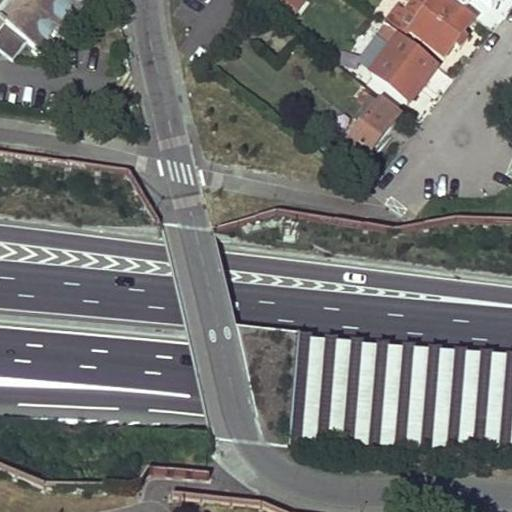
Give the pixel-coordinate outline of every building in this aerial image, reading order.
[(0,0),(0,23),(19,0),(30,0),(0,36),(0,53),(15,66),(31,47),(44,59),(93,0),(0,0)] [(275,0),(296,15),(306,0),(275,0)] [(476,24),(445,0),(417,0),(405,15),(397,25),(410,35),(445,63),(456,50),(460,53),(469,41),(465,38),(476,24)] [(454,0),(464,8),(470,0),(478,0),(491,10),(498,0),(454,0)] [(384,28),(404,43),(410,35),(397,25),(405,15),(399,10),(384,28)] [(365,38),(374,27),(363,18),(354,29),(365,38)] [(404,43),(384,28),(378,37),(392,48),(369,77),(409,107),(438,69),(404,43)] [(338,65),(357,80),(365,70),(346,55),(338,65)] [(361,169),(399,120),(382,106),(343,155),(361,169)]
